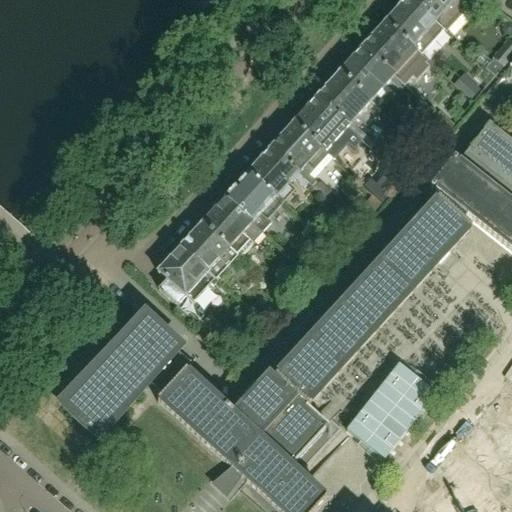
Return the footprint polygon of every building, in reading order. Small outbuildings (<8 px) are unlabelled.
[(444,33),(409,0),(408,2),(407,1),(405,4),(406,5),(402,9),(402,8),(399,11),(400,11),(388,24),(387,23),(385,26),(386,26),(416,54),(417,54),(421,58),(443,34),(444,33)] [(469,10),(459,1),(459,0),(409,0),(444,33),(443,34),(445,35),(469,10)] [(386,26),(373,40),(372,40),(370,42),(371,43),(367,47),(366,46),(364,48),(365,49),(363,51),(404,89),(408,84),(398,74),(416,54),(386,26)] [(511,43),(508,40),(493,59),(494,60),(492,63),(482,55),(476,62),(496,78),(511,57),(511,43)] [(340,74),(339,75),(377,110),(391,95),(385,89),(390,84),(400,93),(404,89),(363,51),(362,52),(361,52),(359,54),(360,55),(356,59),(355,58),(353,61),(341,75),(340,74)] [(318,100),(317,101),(349,131),(372,153),(375,150),(376,147),(375,146),(359,132),(364,127),(367,130),(381,115),(376,111),(377,110),(339,75),(338,77),(339,77),(327,90),(326,90),(324,93),(325,93),(321,97),(320,97),(318,99),(318,100)] [(480,92),(463,76),(454,87),(457,91),(451,98),(458,104),(465,97),(471,102),(480,92)] [(496,104),(511,116),(511,105),(501,97),(496,104)] [(326,156),(344,136),(349,131),(317,101),(316,102),(315,102),(313,104),(314,105),(309,110),(309,109),(307,111),(307,112),(295,125),(322,152),(326,156)] [(322,152),(295,125),(294,125),(292,127),(293,127),(281,141),(280,140),(278,143),(279,143),(275,147),(274,147),(272,149),(272,150),(309,185),(325,200),(331,193),(321,184),(316,184),(313,181),(331,161),(326,156),(322,152)] [(307,411),(431,274),(469,234),(470,234),(471,233),(459,221),(476,203),(511,231),(511,145),(488,127),(457,167),(463,171),(452,184),(455,187),(440,203),(438,202),(436,204),(438,205),(286,372),(279,365),(273,371),(280,377),(275,383),(268,376),(232,416),(226,410),(224,412),(184,375),(190,369),(184,363),(176,356),(181,351),(143,317),(59,407),(99,444),(149,387),(162,399),(157,405),(158,406),(159,405),(236,475),(276,511),(318,511),(326,503),(325,502),(324,503),(290,471),(327,431),(328,432),(329,431),(318,421),(307,411)] [(309,185),(272,150),(269,152),(267,155),(263,160),(263,159),(261,162),(249,175),(283,206),(295,193),(289,187),(295,181),(305,190),(309,185)] [(283,206),(249,175),(248,175),(246,177),(247,177),(235,190),(234,190),(232,193),(233,193),(229,197),(228,197),(226,199),(227,199),(226,200),(263,234),(271,226),(268,223),(283,206)] [(263,234),(226,200),(223,203),(221,205),(221,206),(218,210),(217,209),(215,211),(215,212),(204,224),(241,260),(255,245),(257,248),(265,239),(262,236),(263,234)] [(241,260),(204,224),(203,225),(200,227),(201,227),(190,239),(187,241),(188,242),(184,246),(183,246),(181,248),(182,248),(180,250),(217,284),(221,288),(222,287),(222,288),(243,266),(239,262),(241,260)] [(157,275),(159,276),(167,283),(159,293),(176,308),(175,309),(176,310),(173,313),(187,327),(191,323),(195,327),(196,327),(201,321),(182,304),(186,299),(194,306),(211,287),(213,289),(217,284),(180,250),(179,252),(178,251),(176,254),(177,254),(173,259),(172,258),(170,260),(170,261),(159,273),(157,275)] [(240,345),(212,319),(209,316),(203,323),(201,321),(196,327),(229,357),(240,345)] [(511,399),(496,415),(511,428),(511,399)] [(511,428),(496,415),(482,432),(483,433),(511,458),(511,428)] [(312,480),(345,510),(392,459),(360,429),(312,480)] [(511,458),(483,433),(470,449),(487,463),(503,478),(511,485),(511,458)] [(470,449),(440,483),(457,498),(487,463),(470,449)] [(487,463),(457,498),(472,511),(473,511),(503,478),(487,463)] [(511,485),(503,478),(473,511),(501,511),(511,500),(511,485)] [(511,511),(511,500),(501,511),(511,511)]
